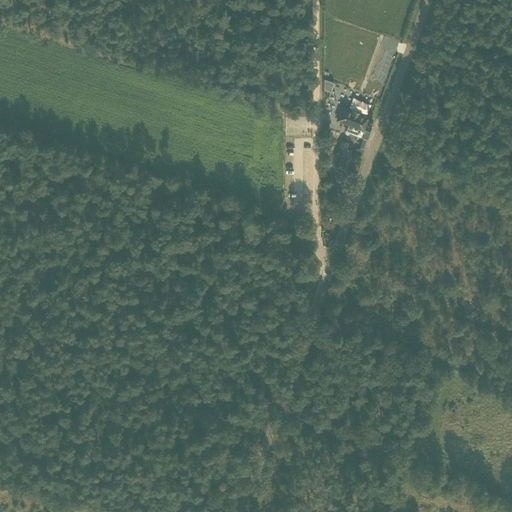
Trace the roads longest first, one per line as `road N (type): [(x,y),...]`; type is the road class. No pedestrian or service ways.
road 1 (unclassified): [(240,511),(427,0)]
road 2 (track): [(332,261),(314,247),(315,0)]
road 3 (track): [(511,491),(276,408)]
